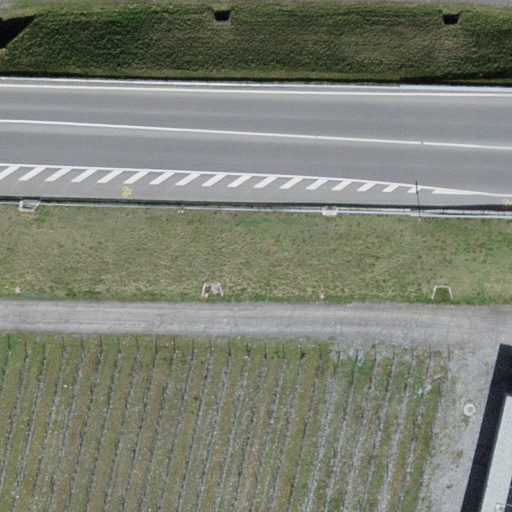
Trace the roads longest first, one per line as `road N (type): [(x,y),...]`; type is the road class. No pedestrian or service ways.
road 1 (primary): [(511,149),(0,136)]
road 2 (track): [(0,324),(511,336)]
